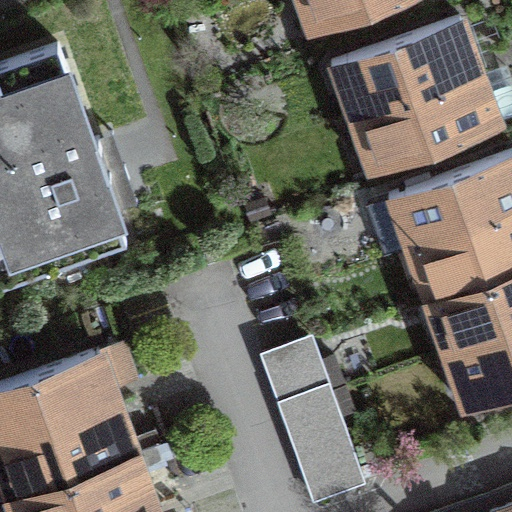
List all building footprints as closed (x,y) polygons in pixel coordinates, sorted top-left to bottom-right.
[(383,0),(317,0),(325,20),(383,0)] [(365,107),(478,67),(459,13),(346,52),(365,107)] [(58,41),(0,60),(0,279),(126,236),(104,171),(111,169),(99,133),(91,136),(58,41)] [(478,67),(365,107),(384,161),(497,121),(478,67)] [(423,239),(511,207),(511,145),(386,190),(387,192),(366,200),(384,251),(408,242),(409,244),(423,239)] [(511,207),(423,239),(441,291),(511,265),(511,207)] [(459,341),(511,322),(511,265),(441,291),(459,341)] [(511,322),(459,341),(479,396),(511,384),(511,322)] [(313,331),(263,349),(313,494),(364,477),(313,331)] [(0,426),(4,439),(117,400),(98,344),(0,378),(0,426)] [(117,400),(4,439),(22,489),(135,450),(117,400)] [(29,511),(118,511),(153,500),(135,450),(22,489),(29,511)] [(156,511),(153,500),(118,511),(156,511)] [(511,511),(511,503),(511,501),(489,509),(490,511),(511,511)]
